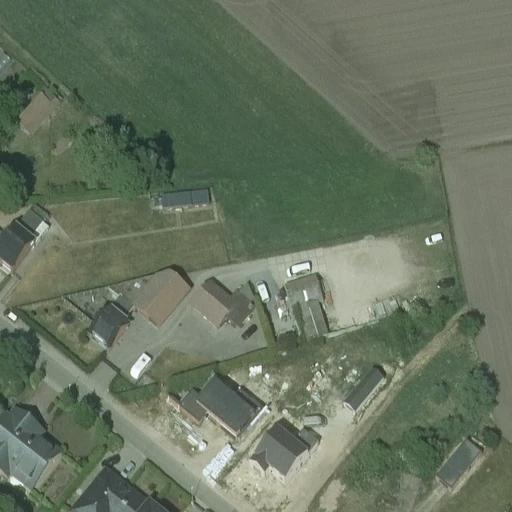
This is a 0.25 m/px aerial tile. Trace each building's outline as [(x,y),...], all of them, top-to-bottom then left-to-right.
[(29,129),(55,141),(71,108),(45,96),(29,129)] [(193,197),(193,214),(222,214),(222,197),(193,197)] [(0,269),(9,276),(35,243),(14,227),(0,244),(0,269)] [(229,339),(249,315),(212,283),(191,307),(229,339)] [(332,284),(299,290),(303,315),(336,309),(332,284)] [(85,340),(104,355),(128,326),(110,311),(85,340)] [(331,314),(314,317),(321,351),(339,348),(331,314)] [(152,364),(139,374),(147,383),(159,373),(152,364)] [(299,399),(346,387),(343,374),(296,386),(299,399)] [(193,421),(215,439),(237,414),(215,395),(193,421)] [(0,471),(26,495),(58,459),(39,443),(45,437),(13,409),(0,424),(0,471)] [(307,477),(327,471),(319,445),(299,451),(307,477)] [(154,511),(102,470),(68,511),(154,511)]
